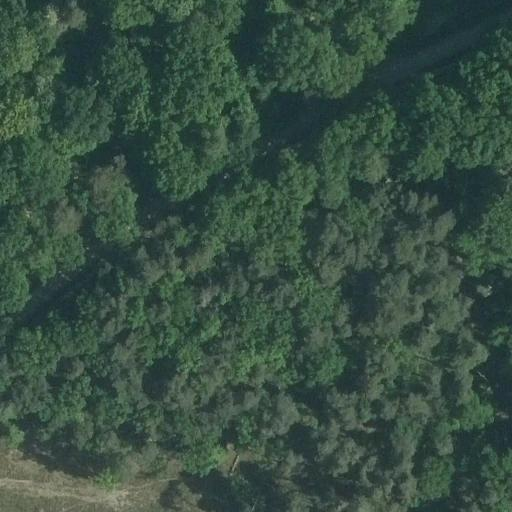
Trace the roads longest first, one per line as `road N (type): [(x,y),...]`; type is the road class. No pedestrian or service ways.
road 1 (track): [(0,335),(173,206),(410,71)]
road 2 (track): [(410,71),(275,0)]
